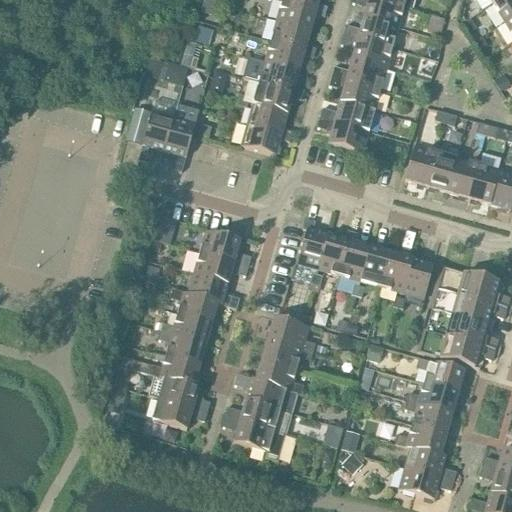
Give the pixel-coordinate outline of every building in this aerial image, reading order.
[(281,0),(281,2),(316,12),(314,17),(324,20),(327,10),(317,7),(318,0),(281,0)] [(363,0),(352,0),(351,5),(361,8),(363,0)] [(397,30),(403,9),(369,0),(368,0),(363,21),(397,30)] [(369,0),(403,9),(411,12),(414,0),(369,0)] [(511,19),(511,0),(502,0),(492,7),(504,25),(511,19)] [(281,2),(275,23),(310,32),(314,17),(316,12),(281,2)] [(426,33),(439,37),(444,21),(430,17),(426,33)] [(391,51),(397,30),(363,21),(357,42),(391,51)] [(470,22),(460,28),(466,37),(476,31),(470,22)] [(275,23),(270,44),(304,54),(302,58),(312,61),(315,51),(305,49),(310,32),(275,23)] [(342,37),(352,40),(355,31),(345,28),(342,37)] [(352,40),(342,37),(340,47),(350,50),(352,40)] [(482,39),(472,45),(477,53),(487,47),(482,39)] [(385,72),(391,51),(357,42),(351,62),(385,72)] [(270,44),(264,65),(298,75),(302,58),(304,54),(270,44)] [(242,80),(242,81),(258,85),(292,95),(291,100),(300,103),(303,93),(294,90),(298,75),(264,65),(247,60),(242,80)] [(161,83),(165,66),(148,62),(144,79),(161,83)] [(380,93),(385,72),(351,62),(345,83),(380,93)] [(331,79),(341,82),(343,72),(333,69),(331,79)] [(503,76),(493,83),(500,94),(510,87),(503,76)] [(341,82),(331,79),(328,89),(338,92),(341,82)] [(374,114),(380,93),(345,83),(339,104),(374,114)] [(258,85),(252,106),(286,116),(291,100),(292,95),(258,85)] [(246,110),(249,100),(239,97),(236,107),(246,110)] [(368,134),(374,114),(339,104),(333,125),(368,134)] [(252,106),(246,127),(281,137),(279,142),(289,144),(291,135),(282,132),(286,116),(252,106)] [(134,110),(125,143),(142,148),(151,115),(134,110)] [(319,121),(329,123),(332,114),(322,111),(319,121)] [(151,115),(142,148),(163,154),(173,120),(151,114),(151,115)] [(443,126),(446,116),(436,114),(433,124),(443,126)] [(446,116),(443,126),(453,129),(456,119),(446,116)] [(173,120),(163,154),(185,160),(195,126),(173,120)] [(329,123),(319,121),(316,130),(326,133),(329,123)] [(368,134),(333,125),(327,146),(362,156),(368,134)] [(485,138),(488,128),(478,125),(475,135),(485,138)] [(208,140),(210,130),(200,127),(198,137),(208,140)] [(246,127),(240,149),(274,158),(279,142),(281,137),(246,127)] [(488,128),(485,138),(494,141),(497,131),(488,128)] [(425,189),(435,155),(414,149),(404,183),(425,189)] [(148,166),(151,156),(140,153),(138,163),(148,166)] [(456,161),(435,155),(425,189),(446,195),(456,161)] [(446,195),(467,201),(477,167),(456,161),(446,195)] [(181,175),(183,165),(173,162),(170,172),(181,175)] [(467,201),(488,207),(498,173),(477,167),(467,201)] [(511,176),(498,173),(488,207),(509,213),(511,203),(511,176)] [(318,273),(328,238),(312,234),(314,224),(305,222),(302,232),(306,233),(296,267),(318,273)] [(339,279),(359,284),(369,250),(353,246),(356,236),(346,233),(343,243),(348,244),(339,279)] [(198,256),(233,265),(239,244),(204,234),(198,256)] [(343,243),(328,238),(318,273),(339,279),(348,244),(343,243)] [(380,290),(401,296),(411,262),(395,257),(398,248),(388,245),(385,255),(390,256),(380,290)] [(359,284),(380,290),(390,256),(385,255),(369,250),(359,284)] [(227,286),(233,265),(198,256),(193,276),(227,286)] [(237,267),(247,269),(250,260),(240,257),(237,267)] [(432,268),(411,262),(401,296),(423,302),(432,268)] [(247,269),(237,267),(235,276),(245,279),(247,269)] [(440,270),(416,355),(439,361),(478,372),(482,361),(490,364),(492,356),(484,354),(484,351),(485,347),(494,350),(496,342),(487,340),(490,330),(493,320),(502,322),(504,315),(495,312),(496,309),(497,306),(506,308),(508,301),(499,298),(502,287),(463,276),(440,270)] [(193,276),(187,296),(187,297),(217,306),(216,307),(221,308),(227,286),(193,276)] [(319,289),(322,279),(312,276),(309,286),(319,289)] [(360,300),(363,290),(353,288),(350,298),(360,300)] [(211,326),(216,307),(217,306),(187,297),(187,296),(172,292),(169,301),(180,304),(176,317),(211,326)] [(236,312),(239,301),(229,299),(226,309),(236,312)] [(402,312),(404,302),(395,299),(392,309),(402,312)] [(329,316),(316,313),(313,324),(325,328),(329,316)] [(205,347),(211,326),(176,317),(173,329),(162,326),(160,334),(205,347)] [(307,330),(273,321),(267,342),(312,355),(314,347),(304,344),(307,330)] [(348,323),(339,321),(337,331),(346,333),(348,323)] [(357,327),(349,325),(347,333),(355,336),(357,327)] [(199,368),(205,347),(160,334),(157,343),(168,346),(165,358),(199,368)] [(267,342),(261,363),(296,373),(299,360),(310,363),(312,355),(267,342)] [(382,350),(370,346),(366,361),(378,365),(382,350)] [(193,389),(193,388),(199,368),(165,358),(161,371),(150,368),(122,360),(119,369),(131,373),(154,379),(163,382),(163,380),(193,389)] [(423,386),(457,396),(463,374),(418,361),(415,370),(426,374),(423,386)] [(261,363),(255,383),(255,384),(285,392),(285,393),(295,396),(300,398),(303,388),(292,385),(296,373),(261,363)] [(131,373),(119,369),(114,387),(126,390),(131,373)] [(246,380),(236,377),(233,388),(243,391),(246,380)] [(154,379),(148,398),(158,401),(192,411),(198,389),(193,388),(193,389),(163,380),(163,382),(154,379)] [(245,403),(290,416),(295,396),(285,393),(285,392),(255,384),(255,383),(251,381),(245,403)] [(451,417),(457,396),(423,386),(419,399),(408,395),(406,404),(451,417)] [(126,390),(114,387),(107,411),(121,415),(128,390),(126,390)] [(192,411),(158,401),(151,423),(186,432),(192,411)] [(196,412),(206,415),(209,405),(199,402),(196,412)] [(245,403),(239,424),(285,437),(290,416),(245,403)] [(445,437),(451,417),(406,404),(404,412),(414,415),(411,428),(445,437)] [(224,420),(234,423),(237,413),(227,410),(224,420)] [(206,415),(196,412),(194,422),(204,425),(206,415)] [(234,423),(224,420),(222,429),(232,432),(234,423)] [(285,437),(239,424),(233,445),(266,455),(265,461),(277,464),(285,437)] [(342,431),(328,427),(323,447),(336,451),(342,431)] [(439,458),(440,457),(445,437),(411,428),(407,440),(397,437),(394,446),(409,451),(410,450),(439,458)] [(358,435),(345,432),(340,452),(353,455),(358,435)] [(180,437),(168,434),(166,443),(177,446),(180,437)] [(409,451),(404,470),(438,480),(444,458),(440,457),(439,458),(410,450),(409,451)] [(511,454),(502,452),(496,474),(511,478),(511,454)] [(362,466),(351,455),(341,465),(353,476),(362,466)] [(481,470),(491,473),(494,463),(484,460),(481,470)] [(438,480),(404,470),(398,492),(432,502),(438,480)] [(491,473),(481,470),(478,479),(488,482),(491,473)] [(443,481),(453,484),(456,475),(446,472),(443,481)] [(511,478),(496,474),(490,495),(511,500),(511,478)] [(453,484),(443,481),(440,491),(450,494),(453,484)] [(511,511),(511,500),(490,495),(487,506),(472,502),(469,511),(511,511)]
